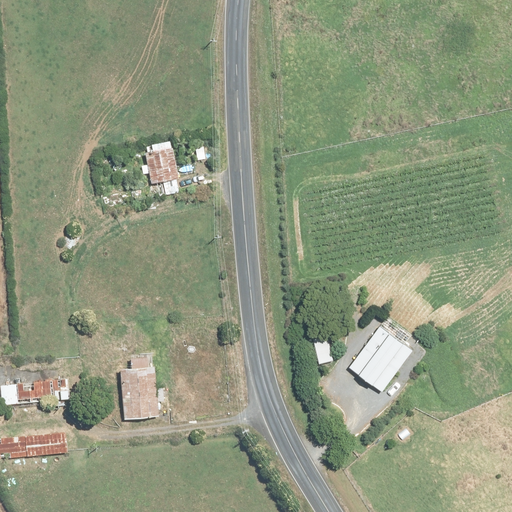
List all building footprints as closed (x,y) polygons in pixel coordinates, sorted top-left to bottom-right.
[(172,141),(152,144),(153,151),(148,152),(150,165),(143,166),(145,174),(151,173),(153,183),(160,182),(161,192),(177,189),(176,180),(178,179),(172,141)] [(198,166),(183,167),(184,175),(198,174),(198,166)] [(413,349),(380,326),(350,367),(382,390),(413,349)] [(133,357),(133,366),(123,367),(125,416),(158,415),(156,366),(152,366),(152,356),(133,357)] [(4,404),(52,400),(53,409),(61,409),(60,399),(71,398),(70,388),(67,388),(66,379),(2,384),(4,404)] [(0,458),(69,452),(67,431),(0,437),(0,458)]
